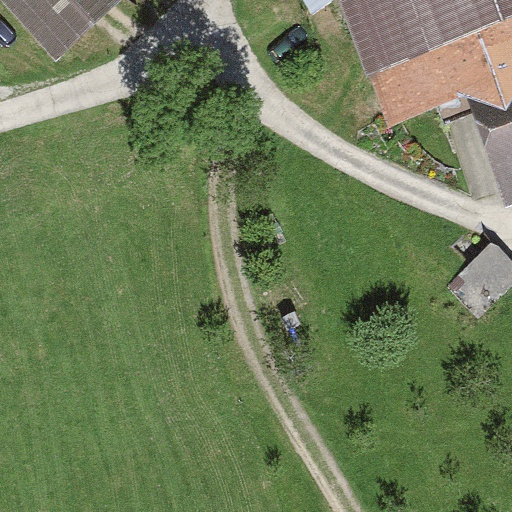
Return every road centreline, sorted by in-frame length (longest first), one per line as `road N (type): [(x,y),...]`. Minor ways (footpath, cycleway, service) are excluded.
road 1 (track): [(0,114),(128,77),(202,44),(283,117),(349,160),(511,230)]
road 2 (track): [(350,511),(268,377),(234,282),(222,185),(231,71)]
